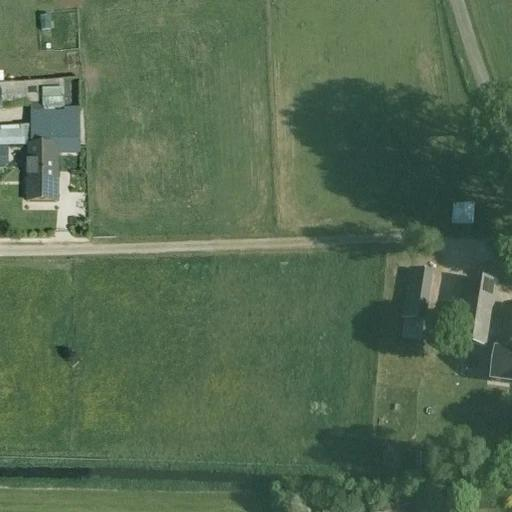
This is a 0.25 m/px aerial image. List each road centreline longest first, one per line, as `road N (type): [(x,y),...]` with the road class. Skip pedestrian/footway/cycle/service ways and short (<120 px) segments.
road 1 (unclassified): [(0,248),(511,242)]
road 2 (unclassified): [(511,135),(485,86),(456,0)]
